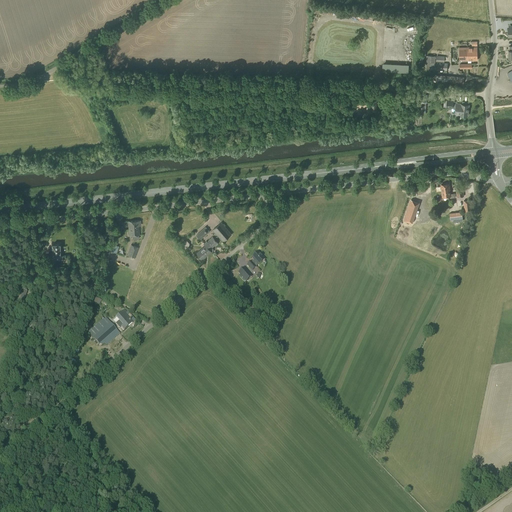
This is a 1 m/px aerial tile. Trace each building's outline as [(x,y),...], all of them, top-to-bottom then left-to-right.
[(477,60),(477,47),(472,47),(472,48),(459,48),(459,60),(467,60),(467,61),(477,60)] [(447,71),(448,63),(435,62),(435,58),(426,58),(426,69),(447,71)] [(452,76),(438,75),(437,82),(451,84),(451,83),(456,83),(456,82),(463,83),(464,77),(452,76)] [(467,115),(469,105),(458,104),(459,102),(457,102),(457,101),(447,100),(446,108),(453,108),(455,109),(455,113),(467,115)] [(450,194),(449,184),(441,185),(442,197),(450,197),(451,198),(455,197),(455,193),(450,194)] [(456,197),(464,197),(463,186),(455,187),(456,197)] [(464,211),(471,211),(470,200),(463,200),(464,211)] [(458,222),(458,219),(462,218),(461,212),(449,213),(450,220),(453,219),(454,222),(458,222)] [(138,239),(138,235),(139,235),(139,228),(138,228),(138,226),(140,226),(140,223),(141,223),(141,221),(129,221),(129,227),(129,235),(130,235),(131,237),(132,237),(132,239),(138,239)] [(223,242),(232,234),(221,222),(212,230),(223,242)] [(200,240),(208,233),(204,228),(196,235),(200,240)] [(218,243),(213,237),(207,242),(206,241),(203,244),(205,246),(197,253),(202,260),(212,252),(209,250),(214,246),(215,246),(218,244),(218,243)] [(117,253),(119,246),(110,243),(108,251),(117,253)] [(48,258),(52,258),(56,258),(56,253),(60,253),(59,244),(52,244),(52,249),(48,249),(48,258)] [(134,258),(138,247),(131,244),(127,255),(134,258)] [(259,265),(265,260),(263,258),(262,256),(261,255),(260,255),(258,253),(252,258),(254,260),(252,263),(251,262),(248,266),(252,271),(256,267),(258,265),(259,265)] [(247,281),(252,277),(244,269),(239,273),(247,281)] [(22,306),(27,292),(17,288),(13,302),(22,306)] [(129,319),(130,318),(126,314),(125,314),(123,312),(117,317),(117,318),(113,321),(116,324),(120,329),(121,327),(124,331),(132,323),(129,319)] [(108,343),(119,334),(116,331),(116,330),(110,323),(106,318),(98,325),(89,333),(99,345),(105,340),(108,343)]
